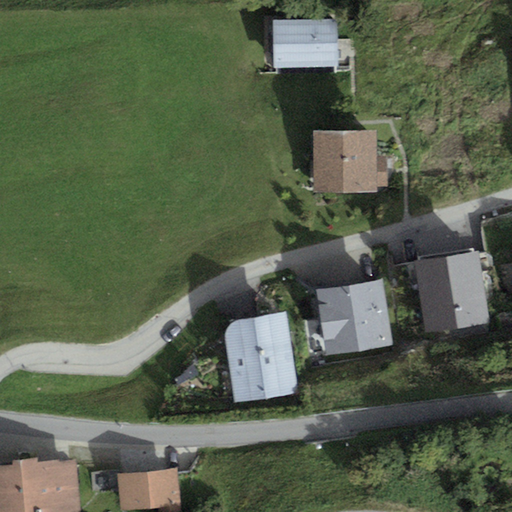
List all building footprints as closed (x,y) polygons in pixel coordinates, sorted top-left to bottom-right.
[(335,19),(272,21),(274,64),(337,62),(335,19)] [(375,133),(315,133),(316,194),(376,194),(376,187),(388,187),(387,157),(375,157),(375,133)] [(476,251),(413,262),(426,336),(489,324),(476,251)] [(382,281),(317,291),(328,356),(393,345),(382,281)] [(231,322),(225,334),(235,402),(297,394),(285,314),(231,322)] [(0,511),(78,511),(73,464),(57,465),(56,461),(38,463),(38,458),(13,460),(13,464),(0,464),(0,511)] [(176,469),(118,473),(121,511),(179,507),(176,469)]
